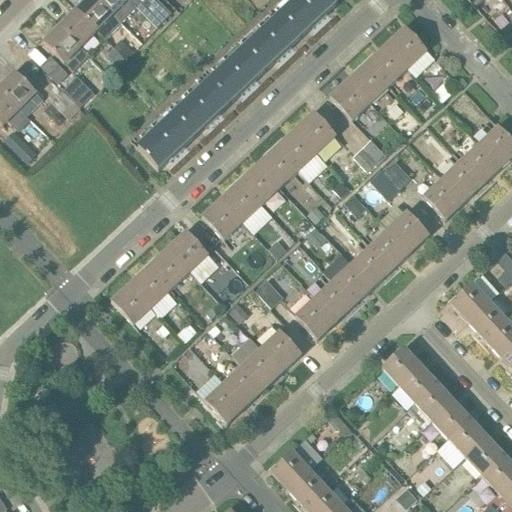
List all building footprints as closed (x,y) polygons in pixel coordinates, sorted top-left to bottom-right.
[(120,26),(94,0),(89,0),(76,13),(96,34),(97,34),(105,42),(120,26)] [(94,0),(120,26),(136,10),(158,30),(171,16),(154,0),(94,0)] [(290,0),(276,13),(281,19),(281,18),(302,40),(338,7),(331,0),(290,0)] [(485,0),(465,0),(475,10),(485,0)] [(96,34),(76,13),(60,30),(80,50),(96,34)] [(267,73),(302,40),(281,18),(281,19),(273,26),(268,21),(241,46),(267,73)] [(89,59),(80,50),(60,30),(43,47),(72,75),(89,59)] [(386,49),(408,73),(427,55),(405,31),(386,49)] [(113,51),(125,64),(134,55),(121,43),(113,51)] [(210,85),(231,107),(267,73),(241,46),(212,73),(217,79),(210,85)] [(367,66),(390,90),(408,73),(386,49),(367,66)] [(125,64),(113,51),(107,57),(119,69),(125,64)] [(349,83),(372,107),(390,90),(367,66),(349,83)] [(15,75),(0,90),(0,93),(27,119),(43,103),(15,75)] [(77,80),(63,94),(80,111),(94,96),(77,80)] [(372,107),(349,83),(330,101),(352,125),(372,107)] [(197,87),(170,112),(195,140),(231,107),(210,85),(202,93),(197,87)] [(27,119),(0,93),(0,126),(3,129),(7,124),(18,135),(30,123),(27,119)] [(80,111),(63,94),(51,106),(59,113),(66,120),(68,122),(80,111)] [(195,140),(170,112),(141,140),(146,145),(138,152),(158,174),(195,140)] [(59,113),(52,121),(58,128),(66,120),(59,113)] [(295,134),(317,158),(336,140),(314,116),(295,134)] [(511,146),(498,131),(479,149),(501,173),(511,162),(511,146)] [(276,151),(299,175),(317,158),(295,134),(276,151)] [(27,167),(36,157),(13,135),(4,144),(27,167)] [(375,165),(384,157),(370,143),(362,152),(375,165)] [(501,173),(479,149),(460,166),(482,190),(501,173)] [(258,168),(280,192),(299,175),(276,151),(258,168)] [(366,175),(375,166),(362,153),(353,161),(366,175)] [(394,165),(383,175),(400,193),(411,182),(394,165)] [(482,190),(460,166),(442,183),(464,207),(482,190)] [(239,185),(262,209),(280,192),(258,168),(239,185)] [(400,193),(383,175),(372,186),(388,203),(400,193)] [(464,207),(442,183),(423,201),(445,225),(464,207)] [(221,202),(244,226),(262,209),(239,185),(221,202)] [(339,185),(332,192),(340,201),(347,193),(339,185)] [(356,220),(365,211),(354,199),(345,208),(356,220)] [(244,226),(221,202),(202,220),(224,244),(244,226)] [(316,209),(306,219),(314,227),(323,218),(316,209)] [(406,216),(387,234),(409,258),(429,240),(406,216)] [(315,230),(308,236),(315,243),(321,237),(315,230)] [(409,258),(387,234),(369,252),(391,275),(409,258)] [(167,253),(189,277),(208,259),(186,235),(167,253)] [(391,275),(369,252),(351,269),(373,292),(391,275)] [(148,270),(171,294),(189,277),(167,253),(148,270)] [(505,290),(511,282),(511,263),(505,256),(496,265),(505,275),(497,282),(505,290)] [(373,292),(351,269),(332,286),(354,309),(373,292)] [(130,287),(152,311),(171,294),(148,270),(130,287)] [(485,283),(478,291),(493,306),(500,298),(485,283)] [(271,312),(283,301),(267,284),(255,295),(271,312)] [(354,309),(332,286),(314,303),(336,327),(354,309)] [(152,311),(130,287),(111,305),(133,329),(152,311)] [(467,327),(489,307),(472,288),(450,309),(467,327)] [(336,327),(314,303),(295,321),(317,345),(336,327)] [(248,319),(237,307),(227,317),(238,328),(248,319)] [(484,345),(506,324),(489,307),(467,327),(484,345)] [(211,312),(206,317),(211,322),(216,317),(211,312)] [(500,362),(511,351),(511,330),(506,324),(484,345),(500,362)] [(169,335),(162,328),(156,333),(163,341),(169,335)] [(279,335),(260,353),(282,377),(301,359),(279,335)] [(511,374),(511,351),(500,362),(511,374)] [(382,373),(399,391),(421,371),(403,352),(382,373)] [(282,377),(260,353),(242,370),(264,394),(282,377)] [(264,394),(242,370),(224,388),(246,411),(264,394)] [(421,371),(399,391),(415,409),(437,388),(421,371)] [(246,411),(224,388),(204,406),(227,429),(246,411)] [(437,388),(415,409),(432,427),(454,406),(437,388)] [(454,406),(432,427),(448,444),(470,424),(454,406)] [(346,440),(353,434),(334,416),(328,422),(346,440)] [(470,424),(448,444),(465,462),(487,442),(470,424)] [(487,442),(465,462),(481,480),(503,459),(487,442)] [(298,457),(316,474),(327,463),(308,446),(298,457)] [(192,461),(182,451),(174,458),(184,469),(192,461)] [(288,495),(309,475),(292,457),(271,477),(288,495)] [(511,468),(503,459),(481,480),(498,497),(511,484),(511,468)] [(303,511),(305,511),(326,493),(309,475),(288,495),(303,511)] [(431,491),(424,484),(416,492),(423,499),(431,491)] [(511,511),(511,484),(498,497),(511,511)] [(405,511),(416,503),(406,492),(394,502),(403,511),(405,511)] [(340,511),(342,510),(326,493),(305,511),(340,511)]
